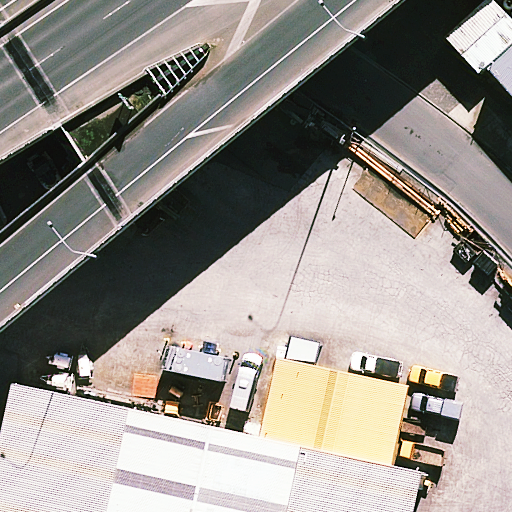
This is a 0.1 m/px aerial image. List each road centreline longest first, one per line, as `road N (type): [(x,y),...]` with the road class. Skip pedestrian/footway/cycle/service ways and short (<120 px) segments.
road 1 (trunk): [(346,0),(0,282)]
road 2 (unclassified): [(204,0),(366,105),(511,223)]
road 3 (trunk): [(138,0),(0,90)]
